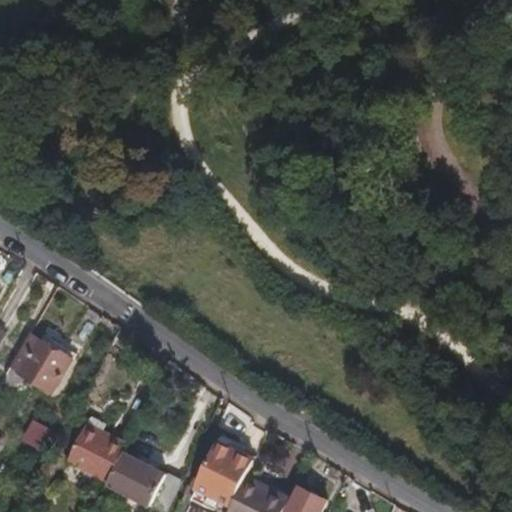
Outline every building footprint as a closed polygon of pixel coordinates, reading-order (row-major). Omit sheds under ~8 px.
[(54,394),(78,355),(36,330),(8,377),(9,383),(16,386),(21,384),(27,377),(54,394)] [(54,453),(63,436),(37,422),(27,438),(54,453)] [(103,440),(107,432),(91,424),(87,431),(103,440)] [(128,455),(133,446),(107,432),(103,440),(87,431),(72,462),(113,484),(128,455)] [(233,507),(246,483),(258,459),(243,450),(242,453),(219,442),(197,488),(233,507)] [(168,511),(183,482),(128,455),(113,484),(112,486),(163,511),(168,511)] [(270,494),(246,483),(233,507),(230,511),(285,511),(291,499),(272,490),(270,494)] [(322,511),(328,502),(301,488),(289,511),(322,511)]
